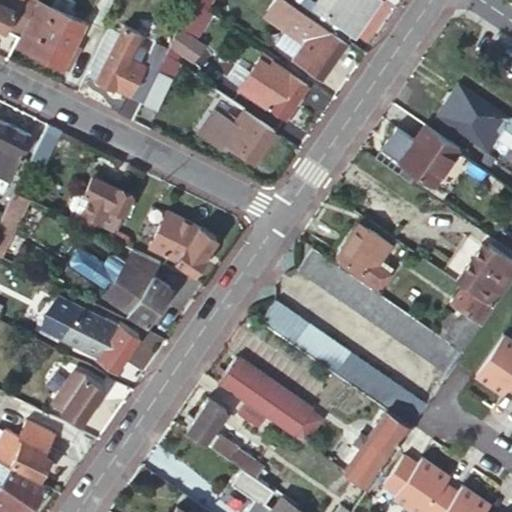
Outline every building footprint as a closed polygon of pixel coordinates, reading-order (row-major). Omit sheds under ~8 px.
[(0,0),(0,25),(19,35),(35,2),(35,0),(0,0)] [(166,51),(176,59),(181,50),(192,58),(202,45),(188,34),(203,5),(194,0),(190,0),(168,48),(166,51)] [(347,42),(286,0),(273,0),(267,9),(289,24),(294,17),(313,30),(305,41),(300,39),(294,47),(298,50),(293,59),(322,78),(347,42)] [(317,0),(309,12),(349,40),(376,0),(317,0)] [(19,35),(15,42),(31,49),(30,51),(63,67),(63,66),(65,62),(75,43),(85,23),(53,6),(51,10),(35,2),(19,35)] [(95,78),(121,29),(110,24),(86,73),(95,78)] [(166,51),(168,48),(155,41),(144,63),(139,60),(145,47),(135,42),(140,32),(123,24),(121,29),(95,78),(113,87),(114,86),(142,100),(157,69),(166,51)] [(81,46),(75,43),(65,62),(71,65),(81,46)] [(270,64),(259,57),(239,86),(285,118),(308,84),(272,60),(270,64)] [(172,77),(157,69),(142,100),(157,108),(172,77)] [(215,134),(219,137),(255,161),(276,130),(244,109),(237,118),(218,105),(201,130),(212,138),(215,134)] [(511,118),(509,116),(497,134),(511,143),(511,118)] [(32,135),(0,120),(0,175),(8,179),(9,180),(32,135)] [(60,130),(47,123),(33,151),(47,158),(60,130)] [(433,184),(459,146),(425,123),(399,160),(433,184)] [(115,186),(92,174),(83,193),(89,196),(80,213),(113,230),(132,193),(116,185),(115,186)] [(0,175),(0,189),(2,191),(8,179),(0,175)] [(26,196),(13,190),(0,216),(0,253),(27,197),(26,196)] [(197,226),(167,209),(148,245),(176,258),(175,259),(193,272),(205,256),(204,255),(217,237),(199,224),(197,226)] [(358,219),(335,253),(368,275),(381,284),(393,267),(380,258),(391,242),(358,219)] [(494,304),(511,278),(511,256),(491,242),(488,246),(482,242),(456,278),(465,284),(494,304)] [(331,260),(312,247),(297,268),(447,372),(462,350),(451,342),(437,333),(363,282),(331,260)] [(152,273),(159,262),(130,249),(122,262),(108,253),(102,262),(81,250),(71,265),(106,290),(104,293),(146,321),(170,286),(152,273)] [(335,253),(331,260),(363,282),(368,275),(335,253)] [(451,342),(462,350),(494,304),(465,284),(452,302),(464,311),(450,331),(456,335),(451,342)] [(388,410),(410,425),(425,404),(276,298),(260,320),(388,410)] [(102,317),(76,304),(62,334),(98,352),(96,354),(116,374),(139,338),(139,332),(119,320),(114,328),(102,318),(102,317)] [(437,333),(451,342),(456,335),(450,331),(442,326),(437,333)] [(511,387),(511,339),(503,333),(475,373),(491,383),(503,392),(507,386),(508,384),(511,387)] [(235,355),(217,382),(238,397),(261,412),(292,434),(309,409),(310,407),(235,355)] [(72,382),(67,378),(52,401),(81,420),(104,385),(81,370),(72,382)] [(190,421),(185,428),(210,444),(217,434),(212,431),(226,410),(207,397),(197,412),(193,409),(186,418),(190,421)] [(261,412),(238,397),(231,408),(253,423),(261,412)] [(323,418),(309,409),(292,434),(306,443),(323,418)] [(346,471),(368,486),(410,425),(388,410),(369,437),(360,431),(353,441),(362,446),(346,471)] [(0,462),(21,473),(25,468),(40,475),(49,457),(42,453),(52,433),(26,419),(18,434),(15,433),(16,430),(13,429),(11,431),(6,428),(0,439),(0,462)] [(217,434),(210,444),(225,455),(232,445),(217,434)] [(242,467),(256,476),(262,465),(232,445),(225,455),(242,467)] [(415,462),(403,453),(382,482),(395,491),(393,494),(418,511),(423,511),(424,511),(444,482),(449,474),(433,463),(421,455),(416,461),(415,462)] [(0,507),(7,511),(29,511),(47,486),(21,473),(0,462),(0,507)] [(244,511),(309,511),(300,505),(299,507),(282,495),(274,507),(265,501),(274,488),(242,467),(232,483),(254,498),(244,511)] [(457,491),(444,482),(424,511),(425,511),(482,511),(484,510),(490,502),(475,492),(462,483),(458,489),(457,491)] [(349,511),(351,510),(342,502),(334,511),(349,511)]
